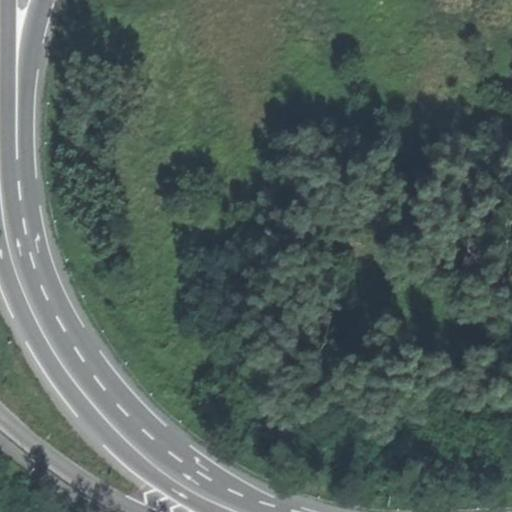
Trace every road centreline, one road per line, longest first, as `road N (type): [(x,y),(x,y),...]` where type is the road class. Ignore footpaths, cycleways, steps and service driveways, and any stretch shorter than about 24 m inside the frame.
road 1 (trunk): [(310,511),(252,494),(174,448),(121,393),(71,319),(44,260),(22,161),(26,66),(43,0)]
road 2 (secondary): [(29,308),(3,164),(7,0)]
road 3 (secondary): [(29,308),(88,397),(145,461),(228,511)]
road 4 (trunk): [(0,414),(133,511)]
